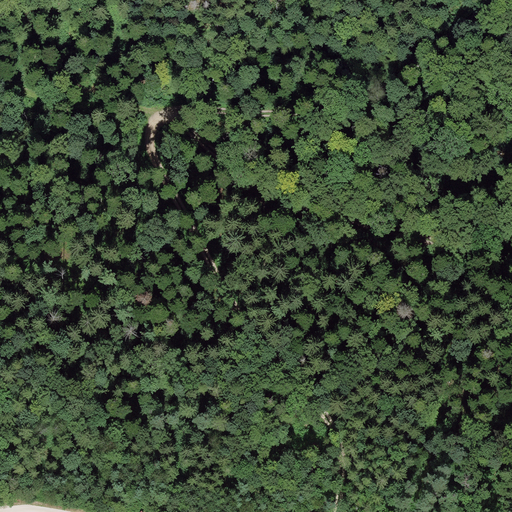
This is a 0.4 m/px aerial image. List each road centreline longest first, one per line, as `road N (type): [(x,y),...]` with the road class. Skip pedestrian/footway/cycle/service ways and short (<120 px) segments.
road 1 (track): [(497,0),(400,79),(348,101),(151,110),(231,168),(373,219),(511,245)]
road 2 (track): [(336,511),(331,420),(242,313),(156,158),(151,110),(55,102),(0,79)]
